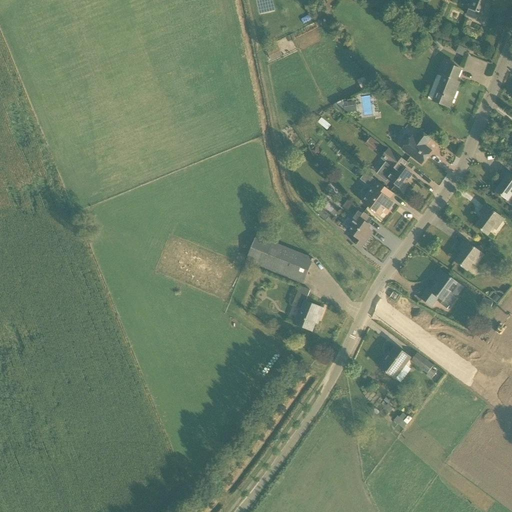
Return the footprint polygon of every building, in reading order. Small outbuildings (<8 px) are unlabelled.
[(318,0),(314,5),(319,9),(323,4),(326,0),(318,0)] [(473,0),(467,15),(476,19),(479,12),(487,15),(490,5),(487,4),(488,0),(473,0)] [(459,45),(456,53),(463,56),(467,49),(459,45)] [(267,49),(267,57),(278,56),(278,49),(267,49)] [(458,89),(454,87),(461,70),(448,65),(433,101),(450,108),(458,89)] [(344,100),(333,105),(344,113),(357,111),(355,101),(344,102),(344,100)] [(403,150),(405,152),(422,164),(432,151),(425,146),(431,139),(421,132),(415,139),(412,137),(403,150)] [(381,159),(390,166),(395,169),(388,179),(402,190),(407,184),(406,180),(407,178),(409,180),(413,174),(405,168),(409,163),(389,149),(381,159)] [(508,201),(511,195),(511,175),(505,171),(500,178),(504,181),(496,192),(508,201)] [(365,195),(367,197),(363,203),(380,215),(383,212),(387,215),(392,208),(389,205),(392,201),(389,199),(393,194),(376,181),(374,185),(375,186),(370,193),(367,192),(369,190),(362,185),(357,192),(364,197),(365,195)] [(488,235),(501,217),(485,205),(480,212),(484,216),(476,226),(488,235)] [(355,237),(352,241),(362,248),(371,236),(369,234),(371,231),(369,229),(371,226),(365,222),(369,216),(359,209),(354,215),(357,217),(351,224),(354,226),(349,232),(355,237)] [(256,236),(248,255),(247,260),(304,283),(314,259),(256,236)] [(467,270),(481,252),(464,240),(459,248),(463,251),(455,262),(467,270)] [(444,301),(457,283),(442,271),(436,279),(440,281),(432,292),(428,289),(421,299),(431,306),(438,297),(444,301)] [(316,316),(320,317),(323,309),(306,302),(310,290),(300,286),(292,306),(302,310),(296,325),(312,331),(315,323),(314,322),(316,316)] [(484,299),(481,307),(491,310),(494,302),(484,299)] [(403,363),(405,365),(411,358),(396,347),(386,360),(385,358),(379,366),(393,377),(403,363)] [(412,361),(428,373),(433,366),(417,354),(412,361)]
